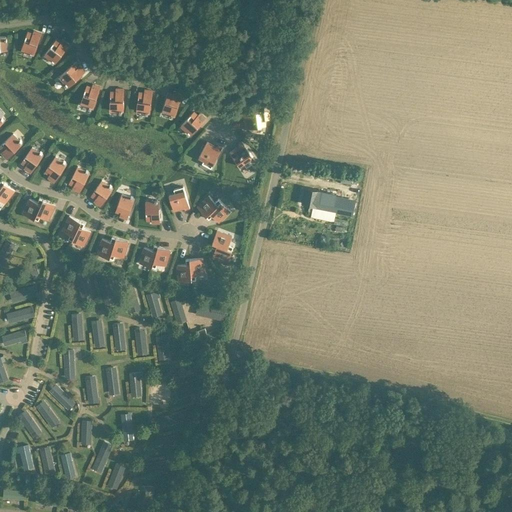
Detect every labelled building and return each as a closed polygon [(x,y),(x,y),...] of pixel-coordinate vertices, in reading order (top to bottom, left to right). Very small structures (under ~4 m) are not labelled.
[(28,32),(21,50),(34,55),(42,33),(34,31),(33,34),(28,32)] [(57,39),(45,55),(55,63),(69,45),(63,40),(61,43),(57,39)] [(59,77),(68,87),(85,72),(80,66),(78,68),(74,64),(59,77)] [(81,104),(93,109),(100,87),(93,84),(92,87),(87,86),(81,104)] [(111,111),(124,111),(124,88),(116,88),(116,92),(111,91),(111,111)] [(137,112),(150,113),(153,90),(145,89),(145,93),(139,92),(137,112)] [(162,112),(175,116),(182,94),(174,92),(173,95),(168,93),(162,112)] [(266,120),(264,110),(242,113),(242,118),(244,118),(245,129),(262,127),(261,121),(266,120)] [(194,111),(187,119),(181,126),(190,135),(206,118),(200,113),(198,115),(194,111)] [(23,139),(26,136),(17,129),(15,133),(23,139)] [(7,158),(14,151),(23,142),(14,132),(0,146),(4,150),(1,152),(7,158)] [(207,141),(199,157),(204,160),(202,163),(211,168),(222,147),(218,145),(217,147),(207,141)] [(247,166),(255,160),(242,141),(238,144),(239,146),(230,152),(240,166),(245,162),(247,166)] [(44,153),(33,146),(22,162),(26,165),(25,168),(31,172),(44,153)] [(55,181),(60,173),(67,163),(56,155),(45,171),(50,174),(48,177),(55,181)] [(78,165),(74,174),(69,183),(74,185),(73,188),(80,191),(90,171),(78,165)] [(103,179),(97,187),(92,195),(96,198),(94,201),(101,205),(113,186),(103,179)] [(0,199),(5,203),(9,198),(15,190),(5,182),(0,188),(0,199)] [(190,208),(184,186),(174,189),(175,193),(169,194),(174,211),(185,208),(185,210),(190,208)] [(303,203),(316,206),(316,207),(351,213),(354,200),(339,198),(339,194),(320,190),(306,187),(303,203)] [(122,193),(119,201),(116,211),(121,213),(120,216),(127,218),(135,197),(122,193)] [(215,201),(209,195),(197,206),(206,216),(224,198),(221,201),(219,198),(215,201)] [(30,198),(26,207),(23,213),(35,218),(44,199),(40,197),(38,202),(30,198)] [(219,222),(231,210),(222,201),(225,199),(224,198),(206,216),(209,219),(213,215),(219,222)] [(49,219),(51,214),(55,205),(44,199),(35,218),(39,220),(41,216),(49,219)] [(146,200),(146,210),(147,220),(152,220),(152,223),(160,222),(159,200),(146,200)] [(275,210),(271,229),(287,233),(291,214),(275,210)] [(69,238),(72,240),(84,246),(91,231),(83,227),(85,223),(70,215),(62,230),(70,234),(69,238)] [(229,244),(232,236),(217,230),(213,242),(232,250),(234,246),(229,244)] [(102,238),(97,254),(110,257),(116,237),(112,236),(111,241),(102,238)] [(124,257),(126,251),(129,241),(116,237),(110,257),(114,259),(116,255),(124,257)] [(0,261),(6,265),(17,244),(8,239),(0,253),(0,261)] [(213,256),(218,259),(228,262),(232,250),(213,242),(211,246),(216,248),(213,256)] [(144,247),(140,262),(152,266),(158,246),(154,245),(153,249),(144,247)] [(158,263),(166,265),(171,250),(158,246),(152,266),(156,267),(158,263)] [(196,279),(196,274),(205,273),(203,257),(190,259),(192,279),(196,279)] [(179,281),(192,279),(190,259),(186,259),(186,264),(178,265),(179,281)] [(17,280),(40,274),(37,264),(14,270),(17,280)] [(99,280),(106,304),(117,301),(109,277),(99,280)] [(80,286),(82,296),(92,294),(89,284),(80,286)] [(14,302),(37,295),(34,286),(11,292),(14,302)] [(125,289),(132,312),(142,309),(135,286),(125,289)] [(147,294),(154,317),(164,314),(157,291),(147,294)] [(172,301),(179,324),(189,321),(182,298),(172,301)] [(10,323),(33,316),(30,306),(7,313),(10,323)] [(228,309),(214,306),(212,316),(226,319),(228,309)] [(73,316),(75,339),(85,339),(83,315),(73,316)] [(93,323),(96,346),(106,345),(103,322),(93,323)] [(115,326),(117,350),(127,348),(125,325),(115,326)] [(202,346),(224,338),(225,338),(221,328),(199,336),(202,346)] [(6,345),(28,339),(26,329),(3,335),(6,345)] [(136,331),(139,354),(149,353),(146,330),(136,331)] [(157,336),(161,360),(171,358),(167,335),(157,336)] [(65,354),(66,377),(76,377),(75,353),(65,354)] [(194,372),(217,364),(213,355),(191,363),(194,372)] [(0,356),(0,382),(9,379),(2,356),(0,356)] [(108,370),(110,394),(120,393),(118,369),(108,370)] [(131,372),(133,396),(143,395),(141,371),(131,372)] [(87,379),(89,402),(99,401),(97,378),(87,379)] [(181,398),(203,391),(200,381),(178,388),(181,398)] [(52,392),(69,409),(76,402),(60,385),(52,392)] [(39,408),(53,427),(61,421),(47,402),(39,408)] [(169,425),(192,418),(188,409),(166,416),(169,425)] [(20,418),(34,438),(42,432),(29,412),(20,418)] [(122,416),(125,440),(135,439),(132,415),(122,416)] [(83,419),(83,443),(93,443),(94,420),(83,419)] [(157,449),(180,444),(178,434),(155,440),(157,449)] [(20,446),(25,469),(35,467),(30,444),(20,446)] [(102,472),(112,450),(103,446),(93,467),(102,472)] [(41,450),(46,474),(56,471),(51,448),(41,450)] [(62,454),(67,477),(77,475),(72,452),(62,454)] [(146,474),(169,469),(167,460),(144,464),(146,474)] [(118,488),(127,466),(118,463),(109,485),(118,488)] [(152,507),(154,486),(147,485),(144,506),(152,507)] [(25,499),(26,491),(5,489),(4,498),(25,499)] [(37,503),(58,505),(59,497),(38,495),(37,503)] [(90,510),(91,502),(70,500),(69,508),(90,510)]
